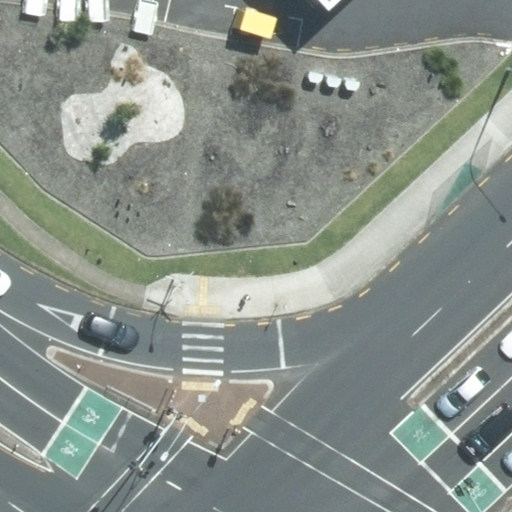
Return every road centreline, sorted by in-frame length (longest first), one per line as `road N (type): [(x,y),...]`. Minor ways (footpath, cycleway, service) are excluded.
road 1 (secondary): [(0,324),(194,343),(418,334)]
road 2 (secondary): [(0,372),(45,408),(221,511)]
road 3 (secondary): [(233,511),(418,334)]
road 4 (secondary): [(511,388),(381,511)]
road 5 (secondary): [(418,334),(511,246)]
